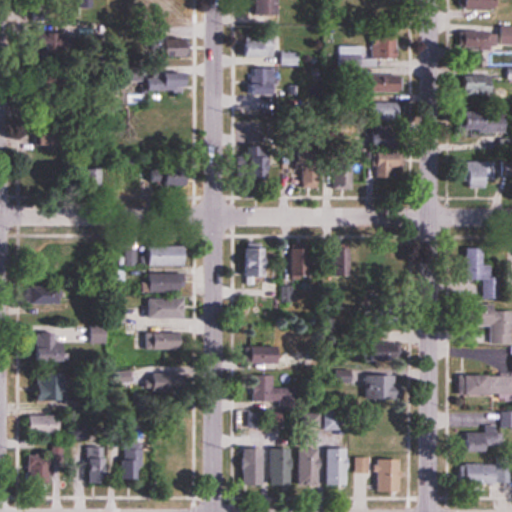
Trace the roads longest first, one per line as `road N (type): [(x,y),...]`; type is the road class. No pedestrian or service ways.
road 1 (secondary): [(213,511),(215,0)]
road 2 (residential): [(511,216),(0,215)]
road 3 (secondary): [(427,511),(427,0)]
